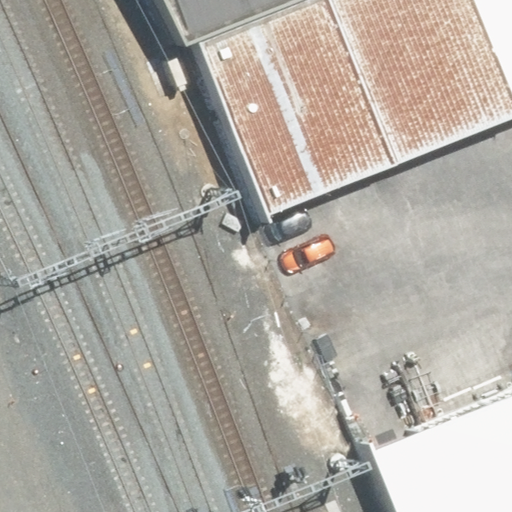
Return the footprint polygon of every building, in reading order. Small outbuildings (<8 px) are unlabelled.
[(148,0),(166,35),(188,26),(258,0),(148,0)] [(322,0),(258,0),(188,26),(254,202),(381,155),(322,0)] [(322,0),(381,155),(501,107),(458,0),(322,0)] [(511,0),(458,0),(501,107),(511,102),(511,0)] [(511,511),(511,379),(361,439),(389,511),(511,511)]
